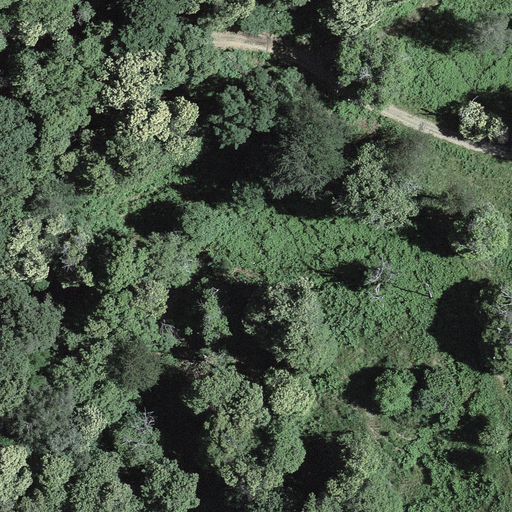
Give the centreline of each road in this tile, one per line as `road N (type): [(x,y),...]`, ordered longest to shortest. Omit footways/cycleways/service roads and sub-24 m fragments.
road 1 (track): [(0,29),(49,44),(184,36),(255,41),(304,67)]
road 2 (track): [(511,154),(304,67)]
road 3 (track): [(304,67),(363,49),(439,0)]
